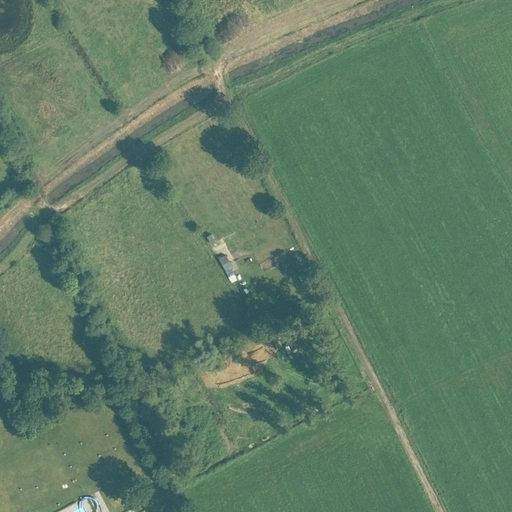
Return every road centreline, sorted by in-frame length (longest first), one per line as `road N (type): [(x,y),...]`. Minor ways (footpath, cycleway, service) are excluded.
road 1 (track): [(0,269),(47,217),(229,95)]
road 2 (track): [(458,0),(229,95)]
